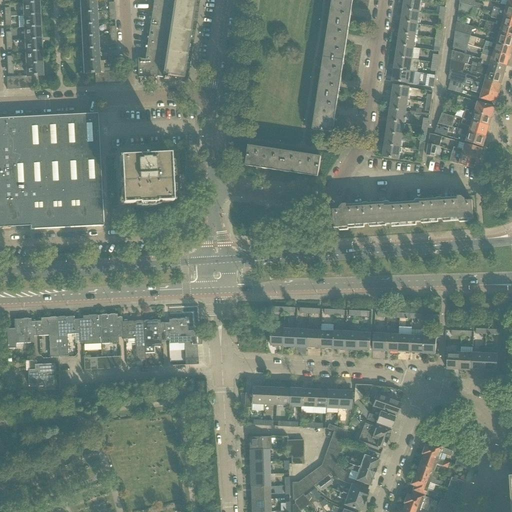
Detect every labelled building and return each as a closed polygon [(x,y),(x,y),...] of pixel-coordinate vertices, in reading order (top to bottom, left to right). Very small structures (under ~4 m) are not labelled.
[(81,1),(82,8),(82,12),(81,12),(81,13),(96,12),(95,12),(95,8),(95,1),(96,1),(96,0),(95,0),(81,1)] [(153,0),(144,59),(137,58),(138,78),(157,77),(164,78),(163,80),(161,79),(161,81),(170,82),(171,76),(184,78),(194,8),(195,0),(153,0)] [(332,0),(331,10),(329,23),(349,26),(352,8),(352,0),(332,0)] [(415,0),(404,0),(403,10),(418,13),(420,1),(415,0)] [(460,0),(460,3),(474,7),(474,8),(483,10),(484,5),(475,3),(475,0),(460,0)] [(23,4),(24,16),(39,15),(39,3),(23,4)] [(460,3),(458,13),(463,15),(471,17),(474,8),(474,7),(460,3)] [(494,8),(492,13),(511,18),(511,7),(506,6),(505,11),(494,8)] [(403,10),(401,22),(416,24),(418,13),(403,10)] [(96,12),(81,13),(82,13),(82,25),(97,24),(96,24),(95,12),(96,12)] [(511,18),(492,13),(491,18),(497,20),(496,24),(511,28),(511,18)] [(24,17),(18,17),(19,29),(24,28),(40,27),(39,15),(24,16),(24,17)] [(487,21),(484,31),(488,32),(511,38),(511,28),(496,24),(487,21)] [(401,22),(399,34),(415,36),(416,24),(401,22)] [(457,22),(455,32),(471,36),(473,27),(461,24),(457,22)] [(329,23),(324,59),(344,62),(346,45),(349,26),(329,23)] [(97,24),(82,25),(83,36),(82,36),(82,37),(97,36),(96,24),(97,24)] [(24,28),(25,40),(40,39),(40,27),(24,28)] [(455,32),(454,41),(468,45),(471,36),(455,32)] [(487,36),(487,37),(494,40),(493,43),(511,48),(511,38),(488,32),(487,36)] [(399,34),(398,46),(413,48),(415,36),(399,34)] [(97,36),(82,37),(83,37),(84,48),(83,48),(83,49),(97,48),(97,36)] [(476,38),(471,36),(468,45),(474,47),(476,38)] [(25,40),(26,52),(41,51),(40,39),(25,40)] [(468,45),(454,41),(453,48),(466,52),(468,45)] [(484,45),(483,50),(509,58),(511,48),(493,43),(486,41),(485,45),(484,45)] [(398,46),(396,58),(411,60),(416,61),(418,61),(420,49),(413,48),(398,46)] [(97,48),(83,49),(84,49),(84,61),(99,60),(98,60),(97,48),(98,48),(97,48)] [(483,50),(482,54),(492,57),(491,62),(507,67),(509,58),(483,50)] [(26,52),(26,64),(42,63),(41,51),(26,52)] [(452,51),(451,60),(465,64),(467,65),(470,56),(452,51)] [(396,58),(394,69),(409,71),(414,72),(417,73),(418,61),(416,61),(411,60),(396,58)] [(324,59),(319,94),(338,97),(341,80),(344,62),(324,59)] [(99,60),(84,61),(85,73),(84,73),(95,73),(99,72),(98,60),(99,60)] [(465,64),(451,60),(450,70),(462,74),(465,64)] [(478,68),(504,76),(507,67),(491,62),(490,66),(479,63),(478,68)] [(26,64),(27,76),(31,76),(42,75),(42,63),(26,64)] [(471,71),(470,73),(477,75),(477,73),(487,76),(486,80),(501,84),(504,76),(478,68),(472,66),(471,71)] [(394,69),(392,81),(402,83),(407,84),(412,84),(419,85),(420,74),(414,73),(414,72),(409,71),(394,69)] [(450,70),(448,80),(451,81),(451,80),(463,83),(463,84),(464,84),(466,78),(467,75),(466,75),(462,74),(450,70)] [(472,86),(474,82),(474,80),(466,78),(464,84),(472,86)] [(451,81),(448,89),(460,93),(463,84),(463,83),(451,80),(451,81)] [(474,82),(472,86),(499,94),(501,84),(486,80),(484,85),(474,82)] [(394,85),(392,97),(407,100),(408,95),(409,88),(404,87),(394,85)] [(471,91),(482,94),(480,99),(496,103),(499,94),(472,86),(471,91)] [(446,93),(445,103),(450,104),(451,104),(453,95),(446,93)] [(338,97),(319,94),(313,130),(333,133),(336,115),(338,97)] [(392,97),(390,109),(405,112),(407,100),(392,97)] [(467,105),(465,110),(475,112),(492,117),(495,107),(478,102),(476,108),(467,105)] [(390,109),(388,121),(403,123),(405,112),(390,109)] [(465,110),(462,119),(489,127),(492,117),(475,112),(465,110)] [(0,227),(30,226),(30,230),(104,226),(100,159),(98,114),(98,113),(97,113),(79,114),(0,118),(0,227)] [(442,114),(438,123),(452,127),(455,117),(442,114)] [(461,122),(461,124),(470,127),(469,132),(486,137),(489,127),(462,119),(461,122)] [(388,121),(386,133),(402,135),(403,123),(388,121)] [(438,123),(435,133),(447,137),(450,126),(438,123)] [(460,129),(458,134),(467,137),(466,142),(483,147),(486,137),(469,132),(460,129)] [(386,133),(385,145),(400,147),(402,135),(386,133)] [(430,134),(428,145),(436,146),(439,147),(442,137),(435,135),(430,134)] [(454,148),(453,152),(479,160),(482,149),(473,146),(465,144),(463,151),(457,149),(454,148)] [(400,147),(385,145),(383,157),(398,159),(400,147)] [(428,145),(426,156),(434,157),(436,146),(428,145)] [(247,157),(246,166),(255,167),(262,168),(269,169),(282,171),(285,151),(267,149),(265,148),(249,146),(248,155),(247,157)] [(285,151),(282,171),(302,174),(309,176),(318,177),(321,157),(285,151)] [(479,160),(453,152),(450,162),(464,167),(467,168),(467,167),(476,170),(479,160)] [(119,158),(121,197),(121,206),(138,205),(138,206),(155,205),(155,204),(172,203),(171,186),(170,186),(170,180),(177,180),(180,177),(179,155),(152,156),(152,160),(149,161),(149,160),(140,161),(136,161),(136,157),(119,158)] [(333,211),(333,213),(334,229),(349,228),(348,226),(386,224),(386,225),(422,223),(422,221),(459,219),(459,220),(473,219),(472,201),(465,201),(465,200),(462,197),(458,197),(458,201),(420,203),(420,205),(385,207),(385,206),(347,208),(347,205),(343,205),(340,209),(340,210),(333,211)] [(117,315),(100,316),(101,344),(118,343),(118,338),(122,337),(121,323),(122,322),(122,318),(117,318),(117,315)] [(433,329),(439,329),(440,316),(427,315),(427,320),(434,320),(433,329)] [(84,345),(101,344),(100,316),(82,317),(83,319),(78,320),(79,334),(79,343),(84,343),(84,345)] [(68,356),(67,335),(79,334),(78,320),(73,320),(73,317),(57,318),(59,357),(68,356)] [(41,322),(36,322),(36,332),(36,336),(39,336),(49,336),(50,357),(59,357),(57,318),(40,319),(41,322)] [(14,329),(6,329),(7,340),(7,344),(7,349),(16,349),(16,344),(34,343),(33,336),(36,336),(36,332),(36,322),(31,322),(31,319),(14,320),(14,329)] [(184,344),(184,352),(197,351),(196,331),(188,331),(187,327),(186,327),(186,319),(168,320),(168,323),(164,323),(165,341),(168,341),(168,344),(178,344),(184,344)] [(145,360),(145,353),(143,321),(122,322),(121,323),(122,337),(122,340),(135,339),(136,361),(145,360)] [(161,341),(165,341),(164,323),(160,324),(160,321),(143,321),(145,353),(154,353),(153,347),(161,347),(161,341)] [(399,336),(398,353),(410,353),(411,336),(412,328),(399,328),(399,336)] [(271,346),(283,347),(284,330),(271,329),(271,346)] [(283,347),(295,348),(296,331),(284,330),(283,347)] [(295,348),(308,348),(309,331),(296,331),(295,348)] [(308,348),(320,349),(321,332),(309,331),(308,348)] [(320,349),(333,349),(333,332),(321,332),(320,349)] [(333,349),(345,350),(346,333),(333,332),(333,349)] [(345,350),(357,351),(358,334),(346,333),(345,350)] [(358,334),(357,351),(370,351),(371,334),(358,334)] [(373,351),(386,352),(387,335),(374,334),(373,351)] [(386,352),(398,353),(399,336),(387,335),(386,352)] [(410,353),(423,354),(424,337),(411,336),(410,353)] [(424,337),(423,354),(436,355),(436,338),(424,337)] [(485,355),(484,372),(491,372),(491,376),(505,376),(506,351),(494,351),(494,349),(485,348),(485,355)] [(447,370),(459,371),(460,353),(447,353),(447,370)] [(459,371),(472,371),(472,354),(460,353),(459,371)] [(472,371),(484,372),(485,355),(472,354),(472,371)] [(25,361),(25,370),(29,370),(29,387),(44,387),(44,391),(55,390),(54,364),(36,365),(36,361),(25,361)] [(372,386),(355,385),(355,389),(367,400),(372,386)] [(251,405),(264,405),(264,388),(252,387),(251,394),(245,394),(244,408),(251,408),(251,405)] [(264,405),(276,406),(277,389),(264,388),(264,405)] [(276,406),(288,406),(289,389),(277,389),(276,406)] [(288,406),(301,407),(302,390),(289,389),(288,406)] [(301,407),(300,414),(313,414),(313,408),(314,391),(302,390),(301,407)] [(313,408),(325,408),(326,391),(314,391),(313,408)] [(325,408),(338,409),(339,392),(326,391),(325,408)] [(339,392),(338,409),(350,410),(351,393),(339,392)] [(375,408),(381,410),(395,415),(399,404),(376,395),(372,405),(375,408)] [(366,420),(391,429),(395,417),(380,412),(378,417),(369,414),(364,407),(358,401),(354,404),(361,411),(366,420)] [(374,425),(374,427),(364,423),(357,442),(377,449),(378,447),(383,449),(390,431),(374,425)] [(336,433),(334,432),(331,438),(343,442),(345,436),(336,433)] [(271,450),(271,437),(249,438),(250,450),(268,450),(271,450)] [(331,438),(329,443),(341,448),(343,442),(331,438)] [(329,443),(327,449),(339,453),(341,448),(329,443)] [(425,446),(423,454),(424,454),(438,459),(440,453),(444,454),(450,456),(452,452),(430,444),(429,448),(425,446)] [(460,454),(461,451),(462,448),(454,445),(452,451),(458,454),(460,454)] [(327,449),(325,455),(337,459),(339,453),(327,449)] [(250,450),(250,463),(269,462),(268,450),(250,450)] [(421,459),(419,466),(434,471),(436,464),(447,468),(447,467),(448,464),(449,463),(438,459),(424,454),(422,460),(421,459)] [(472,459),(460,454),(458,454),(454,465),(468,470),(472,459)] [(325,455),(323,460),(335,465),(337,459),(325,455)] [(346,457),(345,459),(349,464),(356,466),(374,473),(379,461),(363,456),(361,462),(346,457)] [(323,460),(321,466),(328,475),(331,473),(331,474),(335,465),(323,460)] [(250,463),(250,475),(269,475),(269,462),(250,463)] [(335,465),(331,474),(341,481),(343,482),(346,474),(335,465)] [(321,466),(316,469),(323,479),(328,475),(321,466)] [(350,470),(348,478),(354,480),(360,483),(370,486),(374,473),(356,466),(354,472),(350,470)] [(418,472),(416,477),(430,482),(429,483),(438,487),(440,482),(435,481),(436,479),(432,477),(434,472),(434,471),(419,466),(417,472),(418,472)] [(316,469),(312,473),(319,482),(323,479),(316,469)] [(312,473),(307,476),(314,486),(319,482),(312,473)] [(250,475),(251,488),(270,487),(269,475),(250,475)] [(307,476),(302,480),(310,489),(314,486),(307,476)] [(414,477),(412,485),(415,486),(414,491),(423,494),(424,495),(434,498),(436,493),(431,491),(427,490),(428,487),(429,483),(430,482),(416,477),(414,477)] [(451,477),(447,489),(460,494),(464,481),(459,480),(451,477)] [(328,478),(323,481),(327,487),(332,483),(328,478)] [(302,480),(298,483),(305,493),(310,489),(302,480)] [(323,481),(318,485),(322,491),(327,487),(323,481)] [(305,493),(298,483),(292,483),(292,501),(295,501),(298,498),(303,494),(305,493)] [(336,491),(340,492),(364,501),(368,491),(351,484),(349,490),(338,486),(336,491)] [(251,488),(251,500),(270,499),(270,487),(251,488)] [(314,489),(310,492),(316,500),(320,497),(314,489)] [(440,499),(439,501),(455,507),(460,494),(447,489),(443,500),(440,499)] [(310,492),(304,497),(310,504),(310,503),(311,504),(316,500),(310,492)] [(364,501),(340,492),(338,497),(345,500),(343,505),(360,511),(364,501)] [(407,496),(405,503),(407,503),(420,508),(427,511),(429,504),(431,499),(424,497),(424,496),(422,496),(413,492),(411,497),(407,496)] [(303,494),(298,498),(304,508),(310,504),(304,497),(303,494)] [(295,501),(294,501),(295,504),(300,511),(304,508),(298,498),(295,501)] [(251,500),(251,511),(260,511),(270,511),(270,499),(251,500)] [(439,509),(437,511),(453,511),(455,507),(439,501),(437,506),(439,509)] [(404,509),(402,511),(427,511),(420,508),(407,503),(406,504),(405,507),(405,508),(405,509),(404,509)]
